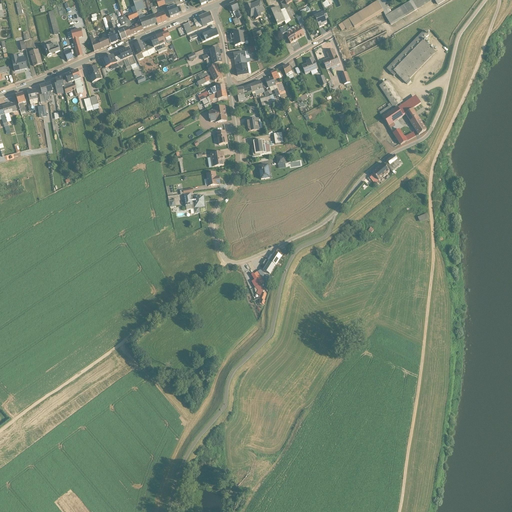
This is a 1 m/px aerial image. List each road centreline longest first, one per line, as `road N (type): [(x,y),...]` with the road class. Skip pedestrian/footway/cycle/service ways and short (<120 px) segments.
road 1 (track): [(489,32),(430,176),(430,287),(398,511)]
road 2 (residential): [(230,87),(240,162),(213,222),(227,261),(270,250),(334,215)]
road 3 (track): [(227,261),(0,432)]
road 4 (unclassified): [(334,215),(367,174),(426,137),(457,40),(487,0)]
road 5 (residential): [(211,6),(0,94)]
road 6 (unknown): [(331,35),(377,24),(392,30),(450,0)]
